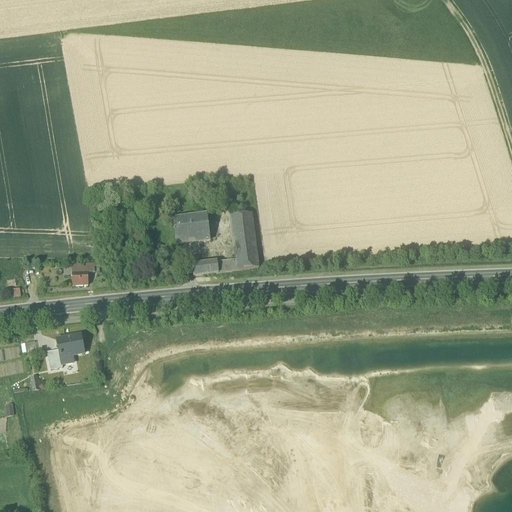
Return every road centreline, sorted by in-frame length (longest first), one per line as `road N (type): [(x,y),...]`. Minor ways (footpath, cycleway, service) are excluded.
road 1 (tertiary): [(511,275),(0,314)]
road 2 (track): [(511,139),(490,70),(445,0)]
